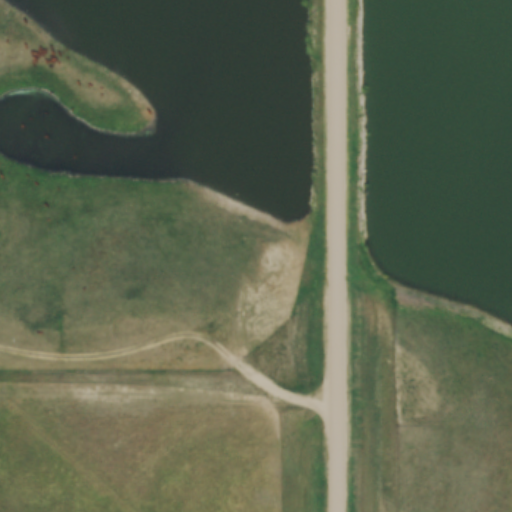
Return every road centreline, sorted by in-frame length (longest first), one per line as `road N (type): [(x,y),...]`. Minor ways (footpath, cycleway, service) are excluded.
road 1 (residential): [(338,511),(337,0)]
road 2 (track): [(0,400),(164,394),(338,402)]
